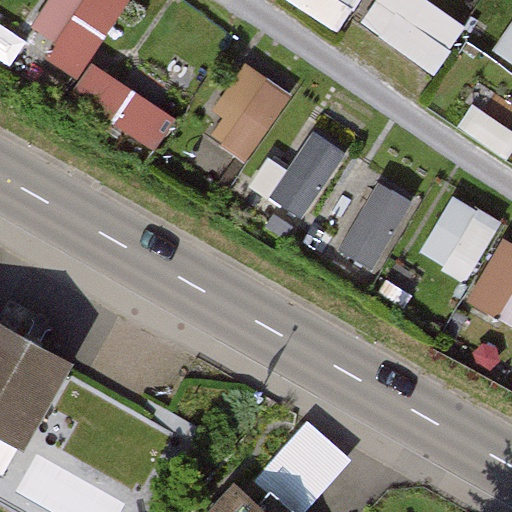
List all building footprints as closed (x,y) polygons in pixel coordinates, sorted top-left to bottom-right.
[(54,51),(88,73),(134,0),(50,0),(39,19),(64,35),(54,51)] [(304,0),(348,23),(360,0),(304,0)] [(450,0),(380,0),(369,17),(443,67),(476,18),(450,0)] [(511,29),(502,46),(511,52),(511,29)] [(104,53),(80,88),(161,143),(184,109),(104,53)] [(256,156),(304,84),(259,55),(211,126),(256,156)] [(511,98),(487,83),(466,118),(511,146),(511,98)] [(309,115),(264,182),(311,213),(356,146),(309,115)] [(386,263),(422,192),(382,172),(346,243),(386,263)] [(462,186),(426,247),(474,275),(510,215),(462,186)] [(511,313),(511,229),(510,228),(477,296),(511,313)] [(0,325),(0,420),(33,439),(74,366),(0,325)] [(273,511),(249,487),(222,511),(273,511)]
